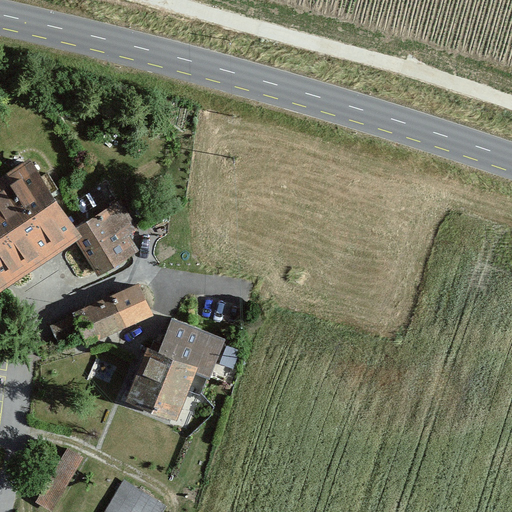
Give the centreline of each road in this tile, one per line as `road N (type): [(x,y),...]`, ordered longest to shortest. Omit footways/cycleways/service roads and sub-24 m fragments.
road 1 (secondary): [(0,15),(265,81),(511,158)]
road 2 (track): [(141,0),(511,105)]
